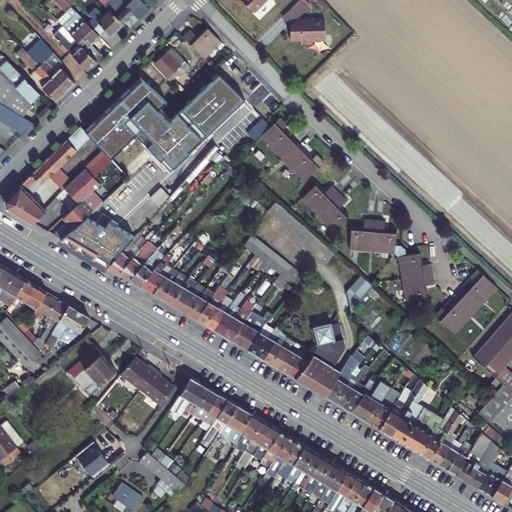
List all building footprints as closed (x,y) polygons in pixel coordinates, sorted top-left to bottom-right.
[(101,54),(90,44),(99,35),(87,22),(76,11),(70,6),(64,0),(55,0),(66,11),(57,20),(58,21),(62,25),(71,35),(96,59),(101,54)] [(99,0),(109,10),(123,24),(139,8),(131,0),(122,9),(120,7),(122,5),(116,0),(115,0),(114,2),(112,0),(99,0)] [(242,0),(253,11),(264,0),(242,0)] [(297,0),(296,1),(304,10),(312,2),(309,0),(297,0)] [(284,13),(293,21),(298,16),(304,10),(296,1),(284,13)] [(111,28),(115,31),(123,24),(109,10),(104,15),(95,7),(88,14),(92,18),(87,22),(99,35),(105,29),(107,32),(111,28)] [(45,12),(55,23),(58,21),(57,20),(47,10),(45,12)] [(293,21),(293,36),(303,36),(303,39),(316,39),(315,36),(327,35),(327,15),(298,16),(293,21)] [(96,59),(71,35),(62,25),(53,35),(87,70),(97,60),(96,59)] [(205,59),(222,42),(206,26),(197,35),(190,29),(183,36),(202,56),(205,59)] [(63,62),(34,32),(20,46),(21,47),(65,92),(75,82),(60,68),(58,66),(63,62)] [(65,92),(21,47),(16,53),(34,71),(30,75),(55,101),(65,92)] [(189,69),(191,67),(171,48),(154,64),(172,82),(187,67),(189,69)] [(31,102),(40,93),(16,68),(10,75),(0,65),(0,103),(22,117),(31,102)] [(241,72),(236,66),(232,70),(239,76),(242,73),(241,72)] [(139,76),(85,130),(90,136),(103,150),(111,158),(136,134),(171,169),(245,99),(219,73),(169,120),(158,109),(166,101),(139,76)] [(0,103),(0,119),(23,133),(33,123),(22,117),(0,103)] [(283,158),(299,143),(284,128),(288,124),(280,116),(271,125),(260,135),(283,158)] [(65,160),(90,136),(85,130),(81,125),(55,150),(65,160)] [(299,143),(283,158),(305,180),(310,175),(325,161),(317,153),(313,158),(299,143)] [(65,160),(55,150),(48,157),(58,167),(65,160)] [(93,177),(112,159),(111,158),(103,150),(84,167),(85,168),(93,177)] [(58,167),(48,157),(39,166),(50,177),(62,190),(64,188),(72,181),(58,167)] [(50,177),(39,166),(5,200),(6,208),(13,211),(33,223),(46,211),(30,196),(50,177)] [(93,177),(85,168),(72,181),(64,188),(78,203),(92,190),(99,183),(93,177)] [(319,214),(340,192),(332,184),(326,191),(318,182),(302,198),(319,214)] [(65,222),(53,233),(58,238),(61,240),(86,217),(103,202),(92,190),(78,203),(62,218),(65,222)] [(347,199),(340,192),(319,214),(334,230),(350,214),(341,205),(347,199)] [(247,203),(251,198),(247,195),(243,199),(247,203)] [(325,262),(334,253),(276,200),(267,210),(325,262)] [(107,267),(134,236),(109,222),(105,228),(86,217),(61,240),(107,267)] [(360,226),(352,226),(350,247),(373,249),(375,218),(365,217),(364,226),(360,226)] [(375,218),(373,249),(395,251),(396,243),(397,229),(388,229),(385,228),(386,219),(375,218)] [(52,222),(43,230),(47,232),(55,225),(52,222)] [(107,267),(118,273),(146,242),(137,234),(134,236),(107,267)] [(303,275),(252,234),(243,245),(246,247),(254,254),(263,261),(279,274),(287,280),(293,285),(303,275)] [(148,240),(146,242),(118,273),(129,280),(158,248),(156,245),(155,246),(148,240)] [(158,248),(129,280),(140,286),(152,270),(168,253),(172,248),(168,244),(169,244),(165,240),(158,248)] [(403,244),(396,243),(395,251),(400,255),(405,277),(435,271),(432,261),(423,263),(423,260),(421,251),(407,254),(406,247),(403,244)] [(193,257),(199,250),(192,245),(187,251),(193,257)] [(152,270),(140,286),(153,294),(165,275),(171,269),(163,264),(171,256),(168,253),(152,270)] [(257,269),(263,261),(254,254),(246,266),(249,267),(251,264),(257,269)] [(202,262),(209,266),(212,261),(205,257),(202,262)] [(219,268),(228,274),(228,273),(231,269),(231,268),(223,263),(219,268)] [(3,266),(0,270),(0,286),(5,290),(16,273),(3,266)] [(499,286),(478,266),(471,275),(475,279),(461,293),(477,309),(499,286)] [(161,299),(180,272),(172,268),(171,269),(165,275),(153,294),(161,299)] [(435,271),(405,277),(410,300),(430,295),(428,286),(428,283),(437,281),(435,271)] [(170,304),(188,278),(180,272),(161,299),(170,304)] [(0,309),(5,313),(15,296),(25,279),(16,273),(5,290),(8,291),(0,303),(0,309)] [(213,294),(196,319),(204,324),(225,296),(228,291),(224,289),(234,277),(232,276),(228,273),(228,274),(213,294)] [(287,281),(279,274),(273,282),(281,288),(287,281)] [(372,286),(361,275),(347,292),(352,314),(367,293),(372,286)] [(197,283),(189,277),(188,278),(170,304),(178,309),(197,283)] [(36,286),(25,279),(15,296),(26,302),(36,286)] [(205,288),(197,283),(178,309),(187,314),(205,288)] [(285,287),(290,291),(294,286),(289,283),(285,287)] [(36,286),(26,302),(37,309),(47,292),(36,286)] [(374,298),(379,293),(372,286),(367,293),(374,298)] [(205,288),(187,314),(196,319),(213,294),(205,288)] [(47,315),(57,299),(47,292),(37,309),(34,313),(33,315),(41,320),(45,314),(47,315)] [(477,309),(461,293),(447,309),(442,305),(435,313),(455,332),(477,309)] [(204,324),(213,330),(233,301),(233,300),(225,296),(204,324)] [(251,297),(244,305),(251,309),(257,301),(251,297)] [(43,326),(49,330),(52,331),(58,320),(67,305),(57,299),(47,315),(49,316),(43,326)] [(233,301),(213,330),(222,335),(241,306),(233,301)] [(49,338),(46,343),(51,347),(57,337),(59,338),(68,325),(80,332),(89,318),(69,305),(52,332),(49,338)] [(241,306),(222,335),(231,340),(249,311),(241,306)] [(28,309),(24,316),(30,320),(33,315),(34,313),(28,309)] [(249,311),(231,340),(238,344),(257,317),(249,311)] [(496,376),(511,357),(511,311),(473,357),(496,376)] [(267,320),(272,314),(269,312),(267,314),(265,313),(261,319),(257,317),(238,344),(247,350),(267,320)] [(40,353),(7,317),(0,323),(0,339),(26,367),(40,353)] [(25,328),(16,318),(14,321),(23,330),(25,328)] [(325,396),(341,370),(333,366),(345,345),(343,344),(344,343),(339,325),(331,328),(331,324),(329,319),(311,322),(310,342),(306,348),(313,353),(295,378),(325,396)] [(30,328),(33,322),(30,320),(25,328),(23,330),(33,342),(36,340),(27,330),(29,327),(30,328)] [(255,354),(276,326),(267,320),(247,350),(255,354)] [(277,335),(281,330),(276,326),(255,354),(262,359),(278,336),(277,335)] [(269,363),(288,335),(281,330),(277,335),(278,336),(262,359),(269,363)] [(277,368),(294,345),(297,341),(288,335),(269,363),(277,368)] [(46,343),(49,338),(45,336),(41,342),(38,338),(36,340),(33,342),(40,349),(44,345),(46,343)] [(303,352),(294,345),(277,368),(286,373),(303,352)] [(117,371),(94,347),(68,370),(75,378),(84,369),(95,381),(86,390),(90,395),(117,371)] [(295,378),(313,353),(306,348),(304,350),(303,352),(286,373),(295,378)] [(350,368),(358,356),(354,352),(345,363),(348,365),(347,366),(350,368)] [(135,357),(121,374),(140,390),(154,370),(148,365),(147,366),(135,357)] [(400,374),(405,367),(394,357),(373,381),(363,392),(352,412),(369,423),(391,388),(400,374)] [(48,376),(58,369),(55,364),(45,372),(48,376)] [(358,382),(366,370),(361,366),(355,376),(351,374),(334,401),(343,407),(358,382)] [(408,381),(413,374),(405,367),(400,374),(408,381)] [(325,396),(334,401),(351,374),(345,370),(342,368),(341,370),(325,396)] [(154,370),(140,390),(160,406),(172,387),(160,377),(161,375),(154,370)] [(487,387),(494,393),(503,383),(496,377),(487,387)] [(180,395),(171,408),(180,414),(184,409),(189,402),(199,384),(190,378),(180,395)] [(363,392),(373,381),(369,378),(365,386),(358,382),(343,407),(352,412),(363,392)] [(399,395),(379,428),(391,435),(423,383),(419,378),(406,399),(399,395)] [(8,396),(19,387),(15,382),(3,390),(8,396)] [(428,386),(423,383),(391,435),(401,442),(423,407),(417,403),(428,386)] [(494,393),(478,413),(490,422),(511,396),(511,390),(503,383),(494,393)] [(189,402),(184,409),(193,414),(209,389),(199,384),(189,402)] [(369,423),(379,428),(399,395),(401,393),(391,388),(369,423)] [(209,389),(193,414),(202,420),(218,395),(209,389)] [(218,395),(202,420),(211,425),(216,417),(227,400),(218,395)] [(236,406),(227,400),(216,417),(211,425),(202,438),(208,442),(217,429),(220,431),(226,422),(236,406)] [(220,431),(204,455),(212,461),(234,428),(244,433),(254,417),(236,406),(226,422),(220,431)] [(430,459),(458,412),(450,406),(443,418),(421,454),(430,459)] [(433,422),(437,414),(423,407),(401,442),(421,454),(439,425),(433,422)] [(430,459),(438,464),(454,438),(450,436),(452,432),(459,423),(462,425),(464,423),(466,419),(458,412),(430,459)] [(439,425),(443,418),(437,414),(433,422),(439,425)] [(488,425),(477,415),(470,422),(474,425),(482,432),(488,425)] [(238,460),(262,421),(254,417),(244,433),(237,444),(235,449),(239,451),(234,458),(238,460)] [(458,441),(454,438),(438,464),(447,469),(474,425),(470,422),(466,419),(464,423),(467,425),(458,441)] [(6,421),(0,425),(17,447),(22,442),(6,421)] [(262,421),(238,460),(247,465),(248,464),(250,461),(253,455),(260,444),(271,426),(262,421)] [(17,447),(0,425),(0,458),(0,460),(17,447)] [(455,474),(482,432),(474,425),(447,469),(455,474)] [(488,425),(482,432),(499,446),(505,439),(488,425)] [(279,431),(271,426),(250,461),(258,465),(279,431)] [(288,436),(279,431),(260,463),(268,468),(288,436)] [(499,446),(482,432),(455,474),(476,487),(492,462),(501,448),(499,446)] [(268,468),(266,472),(274,478),(296,442),(288,436),(268,468)] [(157,445),(151,441),(147,446),(153,450),(157,445)] [(75,456),(93,478),(108,466),(109,464),(97,450),(98,449),(93,442),(75,456)] [(274,478),(274,479),(282,484),(305,447),(296,442),(274,478)] [(43,448),(39,443),(30,450),(34,455),(43,448)] [(282,484),(280,489),(288,494),(294,483),(313,452),(305,447),(282,484)] [(162,458),(154,451),(151,455),(160,462),(162,458)] [(185,484),(184,483),(146,452),(139,461),(161,478),(177,492),(178,492),(183,486),(185,484)] [(322,457),(313,452),(294,483),(303,488),(322,457)] [(172,462),(165,455),(162,458),(160,462),(167,468),(172,462)] [(303,488),(312,493),(331,462),(322,457),(303,488)] [(339,467),(331,462),(312,493),(320,498),(339,467)] [(492,462),(476,487),(492,496),(507,471),(492,462)] [(511,463),(507,471),(492,496),(511,507),(511,463)] [(347,472),(339,467),(320,498),(329,504),(347,472)] [(188,477),(180,470),(176,476),(184,483),(188,477)] [(347,472),(329,504),(327,507),(335,511),(337,508),(356,477),(347,472)] [(346,511),(364,482),(356,477),(337,508),(343,511),(346,511)] [(161,478),(156,483),(172,497),(177,492),(161,478)] [(142,496),(122,482),(113,496),(133,510),(142,496)] [(359,511),(374,488),(364,482),(346,511),(359,511)] [(25,496),(33,489),(29,484),(21,491),(25,496)] [(386,511),(394,500),(374,488),(359,511),(386,511)] [(212,505),(204,500),(201,504),(207,510),(208,511),(212,505)] [(401,511),(405,507),(394,500),(386,511),(401,511)]
